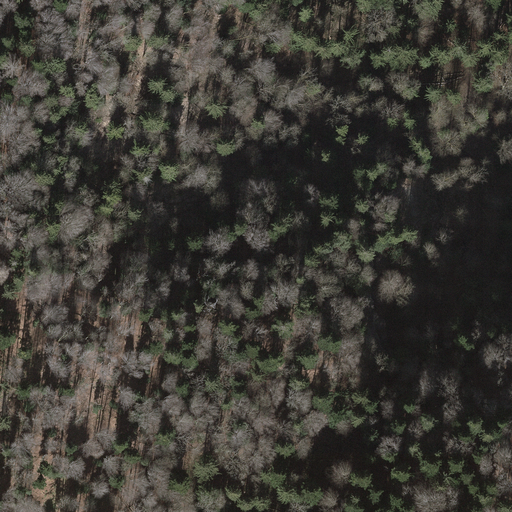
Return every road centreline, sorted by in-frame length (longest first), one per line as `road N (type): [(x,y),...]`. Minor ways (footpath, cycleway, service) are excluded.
road 1 (track): [(186,511),(190,455),(214,424),(209,373),(223,329)]
road 2 (track): [(511,1),(487,38),(456,124)]
